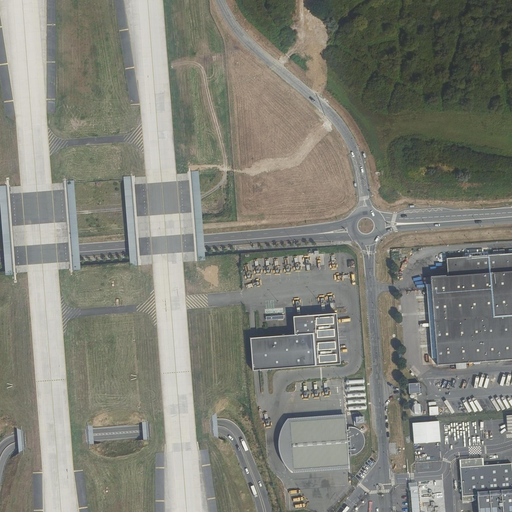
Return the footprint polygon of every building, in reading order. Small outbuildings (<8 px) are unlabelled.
[(511,253),(446,258),(447,268),(448,275),(430,277),(430,284),(431,284),(437,365),(511,359),(511,253)] [(335,314),(299,316),(292,318),(293,335),(250,339),(252,371),(339,364),(335,314)] [(419,383),(409,384),(412,418),(424,417),(423,408),(421,405),(418,404),(414,396),(414,393),(420,392),(419,383)] [(318,471),(350,469),(348,453),(350,453),(351,455),(357,454),(361,451),(363,449),(365,444),(364,436),(362,432),(359,430),(355,428),(353,427),(349,427),(349,430),(347,430),(346,414),(288,419),(283,426),(282,429),(279,439),(279,448),(279,452),(281,457),(282,461),(285,466),(289,470),(292,473),(318,471)] [(441,442),(439,421),(412,423),(414,444),(437,442),(439,442),(441,442)] [(511,511),(511,473),(511,464),(460,468),(463,496),(478,495),(478,511),(511,511)] [(415,483),(408,484),(408,485),(409,491),(411,491),(412,511),(420,511),(418,486),(416,486),(415,483)]
